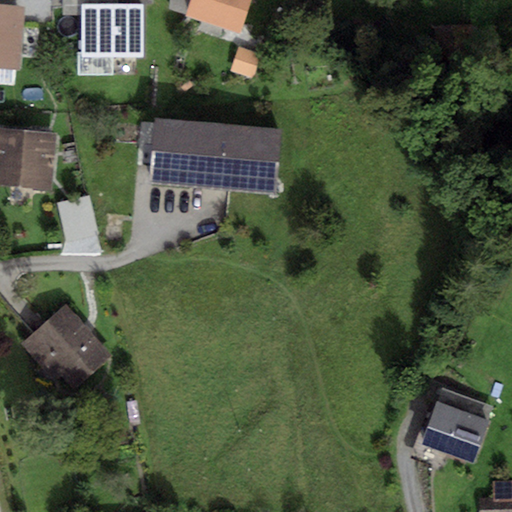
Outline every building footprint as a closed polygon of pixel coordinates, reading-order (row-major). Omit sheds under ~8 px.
[(170,0),(170,9),(187,16),(191,0),(170,0)] [(249,0),(191,0),(187,16),(240,32),(249,0)] [(22,7),(0,5),(0,67),(18,69),(22,7)] [(119,6),(81,6),(81,53),(76,53),(76,76),(136,76),(136,57),(143,57),(143,6),(119,6)] [(262,54),(239,47),(231,71),(254,78),(262,54)] [(283,133),(157,122),(152,189),(277,200),(283,133)] [(58,135),(0,128),(0,182),(52,188),(58,135)] [(112,356),(67,304),(22,342),(55,381),(62,375),(73,389),(112,356)] [(494,406),(441,386),(420,442),(448,453),(475,463),(491,421),(488,420),(494,406)] [(442,468),(448,453),(420,442),(416,440),(410,456),(442,468)] [(479,497),(479,511),(511,511),(511,478),(494,479),(495,497),(479,497)]
